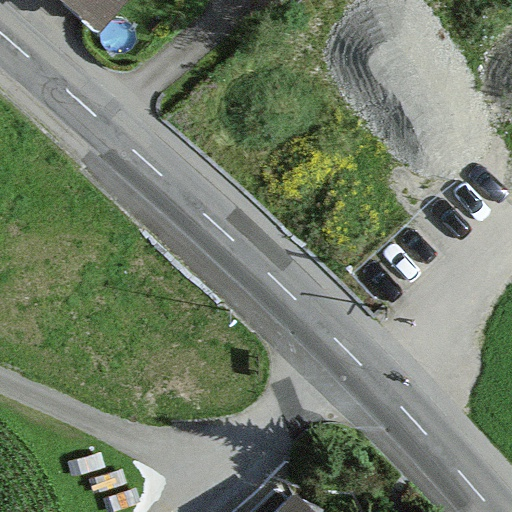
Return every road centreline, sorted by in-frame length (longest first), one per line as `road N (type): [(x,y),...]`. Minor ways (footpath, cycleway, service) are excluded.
road 1 (tertiary): [(0,31),(343,347)]
road 2 (residential): [(0,380),(217,467),(343,347)]
road 3 (tertiary): [(343,347),(494,511)]
road 4 (track): [(511,224),(429,293),(365,368)]
